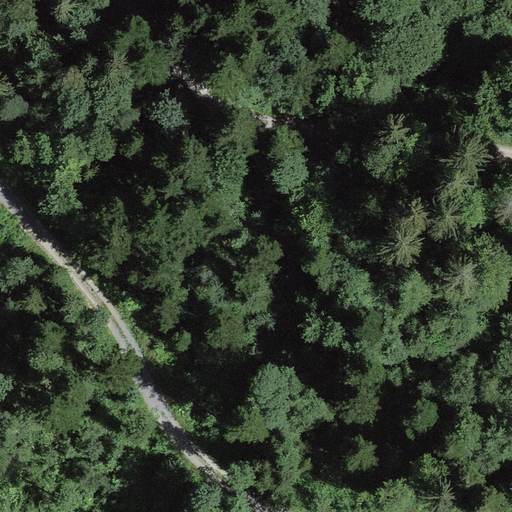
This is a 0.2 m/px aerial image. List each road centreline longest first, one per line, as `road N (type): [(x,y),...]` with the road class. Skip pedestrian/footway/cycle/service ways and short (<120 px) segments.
road 1 (track): [(511,156),(404,125),(268,126),(197,94),(124,0)]
road 2 (track): [(0,187),(77,275),(197,458),(267,511)]
